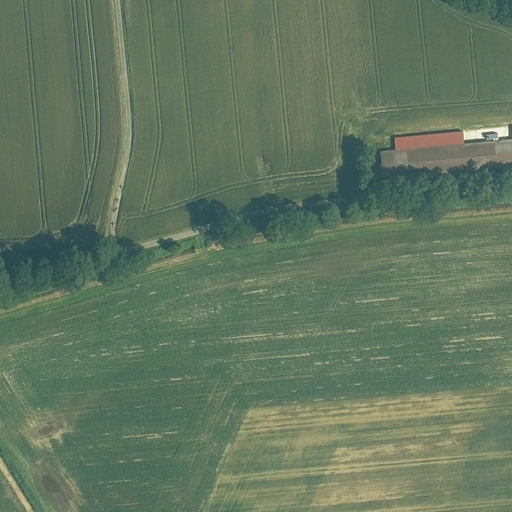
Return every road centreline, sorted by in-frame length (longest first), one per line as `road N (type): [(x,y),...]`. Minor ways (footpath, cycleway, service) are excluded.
road 1 (residential): [(104,254),(249,213),(511,185)]
road 2 (residential): [(116,0),(126,143),(104,254)]
